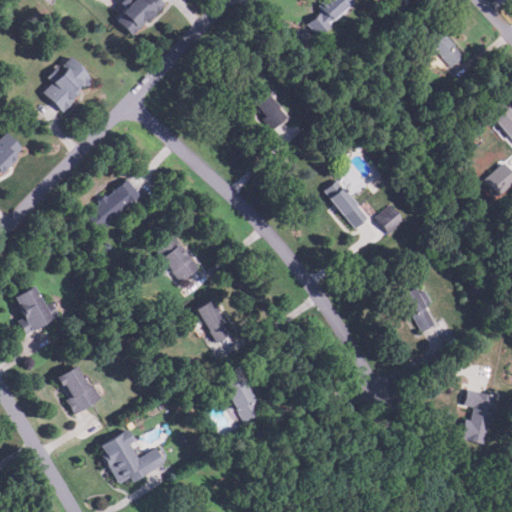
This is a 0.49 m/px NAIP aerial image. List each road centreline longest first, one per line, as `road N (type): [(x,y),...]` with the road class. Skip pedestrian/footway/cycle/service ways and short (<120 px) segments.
road 1 (residential): [(478,0),(152,73),(0,229)]
road 2 (residential): [(129,98),(291,258),(381,396)]
road 3 (residential): [(0,388),(75,511)]
